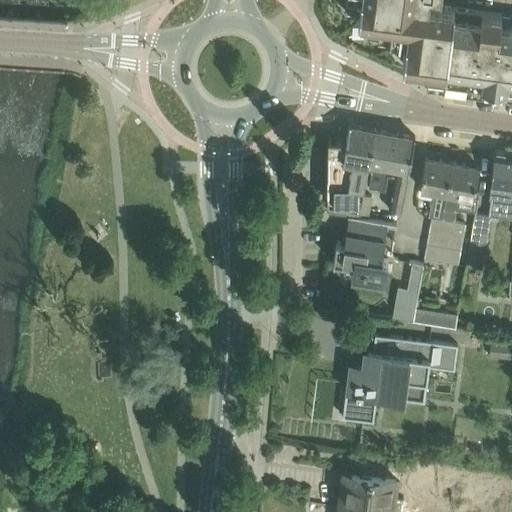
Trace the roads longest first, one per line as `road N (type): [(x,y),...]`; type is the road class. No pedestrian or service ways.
road 1 (residential): [(230,286),(292,286),(292,149)]
road 2 (tertiary): [(203,112),(205,168),(230,286)]
road 3 (tertiary): [(230,286),(237,118)]
road 4 (residential): [(421,112),(275,60)]
road 5 (residential): [(272,91),(421,112)]
